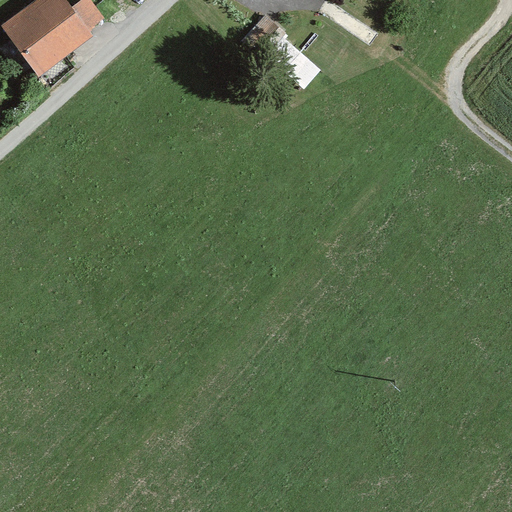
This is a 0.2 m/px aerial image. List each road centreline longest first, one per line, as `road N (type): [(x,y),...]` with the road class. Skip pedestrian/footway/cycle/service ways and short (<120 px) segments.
road 1 (unclassified): [(0,152),(167,0)]
road 2 (track): [(508,0),(476,36),(453,81),(469,119),(511,151)]
